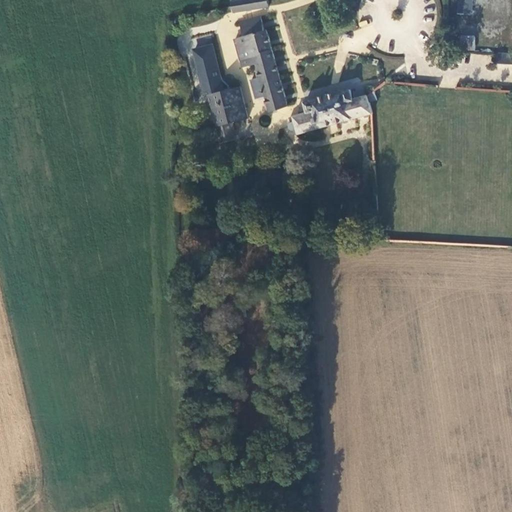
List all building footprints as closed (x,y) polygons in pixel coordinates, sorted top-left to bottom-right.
[(269,6),(268,0),(230,0),(231,0),(231,5),(232,11),(269,6)] [(456,0),(456,14),(472,15),(473,0),(456,0)] [(270,113),(288,108),(267,30),(265,31),(261,18),(243,23),(246,37),(236,40),(244,67),(256,64),(260,79),(251,81),(256,99),(265,96),(270,113)] [(460,50),(475,50),(475,36),(460,36),(460,50)] [(497,64),(511,64),(511,53),(498,53),(497,64)] [(342,90),(358,88),(357,79),(341,82),(342,90)] [(462,84),(452,83),(436,83),(435,87),(434,92),(461,94),(462,89),(462,84)] [(209,95),(220,140),(234,137),(231,122),(247,119),(239,88),(209,95)] [(296,136),(371,115),(369,103),(376,99),(373,93),(367,97),(352,101),(350,92),(343,91),(312,100),(312,102),(307,104),(309,114),(291,119),(293,124),(290,125),(292,132),(295,131),(296,136)] [(179,156),(179,167),(188,166),(188,156),(179,156)] [(273,185),(280,186),(281,186),(282,174),(274,174),(273,185)] [(334,190),(335,178),(321,178),(320,190),(334,190)]
